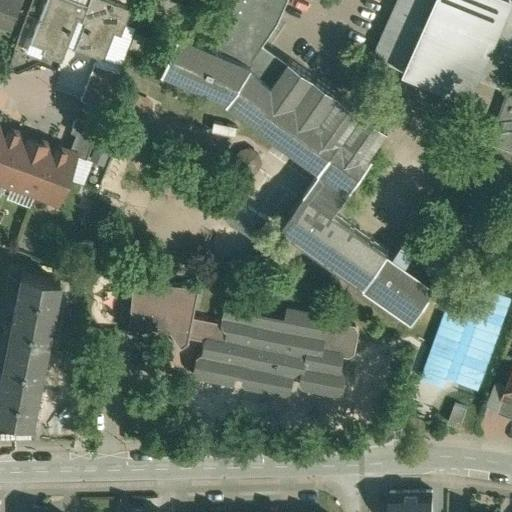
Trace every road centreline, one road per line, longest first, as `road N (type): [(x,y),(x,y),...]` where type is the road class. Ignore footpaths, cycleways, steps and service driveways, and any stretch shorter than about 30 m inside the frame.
road 1 (residential): [(356,462),(0,472)]
road 2 (residential): [(511,465),(472,458),(356,462)]
